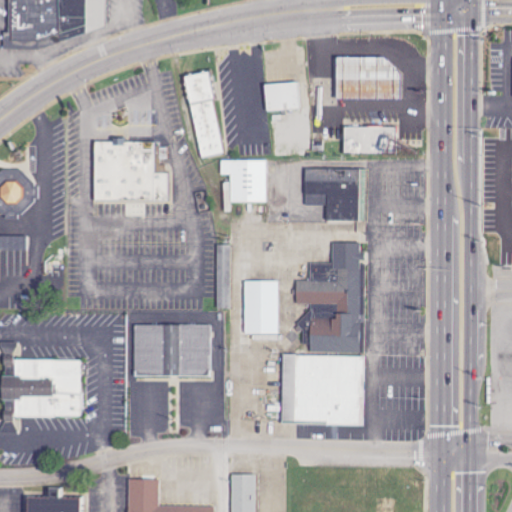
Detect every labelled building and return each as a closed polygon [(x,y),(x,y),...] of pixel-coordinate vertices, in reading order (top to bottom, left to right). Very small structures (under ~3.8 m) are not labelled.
[(39,49),(107,27),(107,0),(11,0),(11,32),(4,32),(4,49),(39,49)] [(389,57),(336,58),(336,97),(400,96),(400,71),(390,71),(389,57)] [(224,154),(209,72),(185,77),(200,158),(224,154)] [(265,85),(266,111),(299,110),(298,83),(265,85)] [(344,126),(344,154),(381,155),(381,138),(395,139),(396,128),(344,126)] [(94,201),(168,201),(168,162),(169,147),(158,147),(158,142),(124,142),(124,138),(111,138),(111,142),(94,142),(94,201)] [(267,202),(266,160),(222,161),(222,175),(230,175),(231,203),(267,202)] [(306,168),(305,205),(327,206),(327,221),(360,221),(360,196),(367,196),(367,169),(306,168)] [(0,172),(0,204),(20,205),(20,210),(35,211),(37,174),(0,172)] [(0,250),(27,251),(27,237),(0,237),(0,250)] [(364,425),(367,255),(361,255),(361,244),(334,243),(333,264),(311,263),(311,281),(297,281),(297,304),(305,304),(304,345),(310,345),(310,355),(283,355),(282,424),(364,425)] [(246,335),(279,335),(278,281),(245,282),(246,335)] [(213,378),(213,326),(135,325),(135,377),(213,378)] [(15,417),(83,417),(82,360),(15,360),(15,377),(1,377),(1,401),(15,401),(15,417)] [(256,511),(257,475),(232,475),(231,511),(256,511)] [(160,506),(161,480),(129,480),(128,511),(213,511),(214,507),(160,506)] [(25,511),(78,511),(79,509),(85,509),(85,497),(63,497),(64,488),(48,487),(47,497),(25,496),(25,511)]
